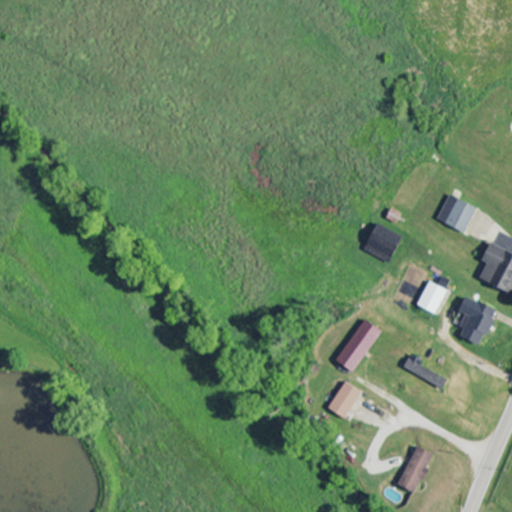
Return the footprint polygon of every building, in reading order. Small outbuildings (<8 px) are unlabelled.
[(441,223),(471,234),(481,208),(452,197),(441,223)] [(408,238),(382,226),(370,253),(395,265),(408,238)] [(484,281),(511,293),(511,252),(495,245),(487,264),(492,266),(484,281)] [(440,317),(452,292),(433,283),(421,307),(440,317)] [(465,338),(486,348),(502,313),(470,298),(463,313),(470,316),(464,329),(469,331),(465,338)] [(340,362),(357,374),(387,333),(370,321),(340,362)] [(408,372),(447,389),(451,380),(424,368),(427,361),(415,356),(408,372)] [(349,421),(366,394),(349,384),(333,411),(349,421)] [(404,487),(421,495),(437,455),(420,448),(404,487)]
